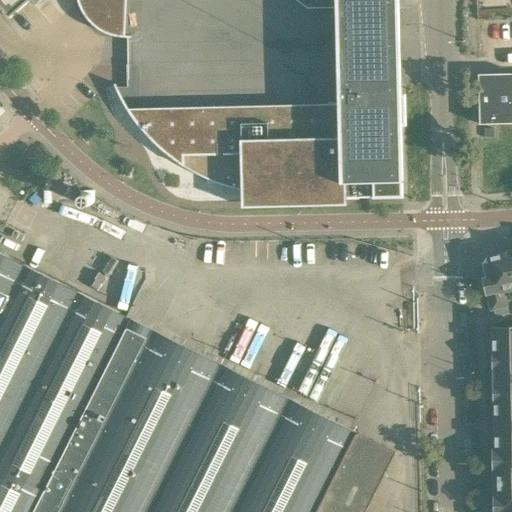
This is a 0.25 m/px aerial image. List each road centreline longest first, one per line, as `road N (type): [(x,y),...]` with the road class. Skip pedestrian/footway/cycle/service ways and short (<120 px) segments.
road 1 (residential): [(448,484),(444,220)]
road 2 (residential): [(444,220),(438,0)]
